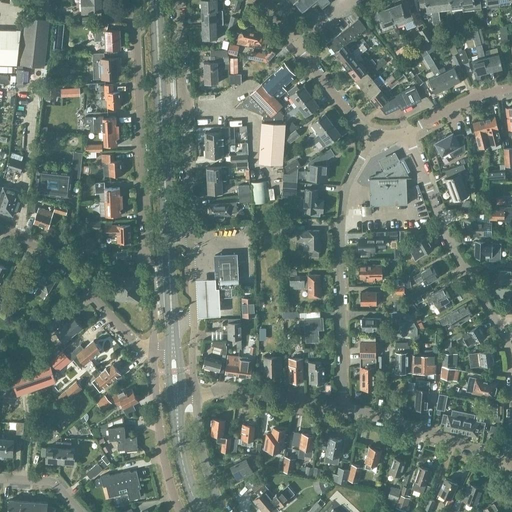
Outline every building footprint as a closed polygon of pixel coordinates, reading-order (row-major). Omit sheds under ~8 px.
[(81,0),(82,14),(91,13),(91,11),(102,11),(101,0),(81,0)] [(201,0),(202,11),(219,11),(219,10),(223,10),(223,3),(217,3),(216,0),(201,0)] [(231,10),(238,12),(241,0),(232,0),(232,2),(234,3),(231,10)] [(297,0),(295,2),(295,3),(302,11),(315,1),(322,9),(330,2),(328,0),(297,0)] [(439,11),(437,0),(418,0),(420,8),(426,8),(427,12),(439,11)] [(449,0),(437,0),(439,11),(451,9),(449,0)] [(461,0),(449,0),(451,9),(463,8),(463,12),(461,0)] [(480,0),(461,0),(463,12),(481,9),(480,0)] [(498,0),(480,0),(481,9),(482,9),(481,8),(487,6),(487,9),(499,7),(498,0)] [(407,1),(390,8),(395,23),(398,22),(399,26),(398,26),(399,30),(406,28),(407,30),(415,26),(413,19),(414,19),(411,13),(405,15),(411,12),(407,1)] [(395,23),(390,8),(372,14),(379,33),(396,27),(394,23),(395,23)] [(335,51),(333,53),(345,44),(366,27),(358,17),(359,17),(354,10),(346,17),(351,23),(328,42),(335,51)] [(202,11),(202,26),(217,25),(217,19),(219,19),(219,11),(202,11)] [(21,65),(45,68),(50,20),(26,17),(21,65)] [(233,17),(230,24),(236,26),(238,19),(233,17)] [(119,30),(107,31),(107,29),(109,24),(106,23),(97,21),(95,26),(97,26),(95,41),(102,41),(102,43),(106,43),(106,49),(120,49),(119,30)] [(217,25),(202,26),(203,39),(218,38),(217,25)] [(432,38),(425,27),(419,31),(423,38),(419,41),(421,45),(432,38)] [(500,27),(502,45),(508,44),(507,27),(500,27)] [(474,39),(475,46),(482,45),(485,44),(481,29),(478,30),(477,28),(471,30),(474,39)] [(237,44),(265,50),(267,41),(262,40),(263,34),(240,29),(237,44)] [(0,65),(17,65),(21,31),(0,30),(0,65)] [(451,40),(450,33),(442,34),(443,41),(451,40)] [(333,53),(341,62),(365,42),(363,39),(349,50),(345,44),(333,53)] [(429,42),(423,46),(429,54),(434,51),(437,48),(432,40),(429,42)] [(62,51),(63,42),(54,41),(53,50),(62,51)] [(341,62),(348,71),(359,62),(363,59),(360,55),(367,49),(364,44),(366,43),(365,42),(341,62)] [(489,72),(485,58),(486,57),(484,52),(482,45),(475,46),(479,59),(472,61),(475,75),(489,72)] [(395,51),(400,58),(409,53),(404,46),(395,51)] [(423,46),(418,49),(423,58),(424,57),(428,55),(429,54),(423,46)] [(270,48),(265,54),(259,53),(257,60),(267,63),(275,54),(270,48)] [(486,57),(485,58),(489,72),(502,68),(497,48),(484,52),(486,57)] [(459,53),(462,64),(463,63),(469,61),(465,49),(458,52),(459,53)] [(210,63),(204,63),(205,84),(218,83),(218,63),(223,63),(228,63),(229,63),(229,56),(228,56),(228,50),(211,50),(211,56),(210,56),(210,63)] [(105,53),(93,54),(93,67),(94,79),(98,79),(118,78),(118,70),(121,70),(120,58),(105,59),(105,53)] [(462,64),(459,53),(452,56),(457,66),(462,64)] [(348,71),(355,80),(366,71),(376,64),(380,60),(377,57),(364,68),(359,62),(348,71)] [(355,80),(362,89),(374,80),(369,75),(374,71),(375,73),(387,62),(383,58),(380,61),(380,60),(376,64),(366,71),(355,80)] [(451,62),(438,68),(439,70),(441,74),(444,80),(448,87),(463,79),(459,73),(457,74),(454,67),(451,62)] [(284,63),(263,84),(283,105),(285,103),(279,97),(286,91),(283,87),(295,75),(284,63)] [(414,70),(410,74),(426,95),(431,91),(428,87),(431,85),(432,87),(435,93),(448,87),(444,80),(441,74),(439,70),(438,68),(435,63),(434,64),(430,66),(432,71),(425,74),(428,80),(429,82),(425,84),(414,70)] [(395,78),(395,79),(398,83),(399,83),(406,77),(403,72),(395,78)] [(230,74),(230,83),(241,83),(241,73),(230,74)] [(362,89),(370,98),(381,89),(381,90),(386,86),(395,79),(395,78),(392,75),(378,86),(374,80),(362,89)] [(263,84),(262,83),(242,102),(236,107),(246,106),(265,113),(263,115),(262,123),(261,123),(259,163),(283,164),(286,124),(283,124),(284,115),(279,110),(283,105),(263,84)] [(296,84),(287,92),(298,105),(311,95),(303,86),(300,88),(296,84)] [(103,108),(107,107),(107,108),(121,107),(120,92),(114,92),(113,85),(100,85),(101,91),(104,91),(105,100),(102,100),(103,108)] [(388,98),(380,105),(386,114),(400,107),(401,110),(422,100),(415,85),(400,92),(401,93),(389,99),(388,98)] [(377,107),(380,105),(388,98),(393,95),(386,86),(381,90),(381,89),(370,98),(377,107)] [(46,100),(56,101),(57,88),(48,87),(46,100)] [(61,89),(61,97),(80,96),(80,88),(61,89)] [(311,95),(298,105),(294,108),(288,113),(291,117),(301,109),(305,115),(318,105),(311,95)] [(292,105),(285,110),(288,113),(294,108),(292,105)] [(307,138),(309,142),(332,124),(325,114),(311,124),(316,131),(307,138)] [(495,117),(484,120),(490,145),(490,146),(491,148),(493,148),(500,146),(499,143),(501,143),(498,131),(495,117)] [(93,121),(94,133),(103,132),(119,131),(119,124),(117,125),(116,118),(101,118),(101,120),(93,121)] [(472,123),(476,136),(479,149),(490,146),(490,145),(484,120),(472,123)] [(332,124),(309,142),(313,145),(323,138),(327,144),(340,134),(332,124)] [(205,133),(206,145),(229,144),(234,144),(233,127),(221,127),(221,132),(205,133)] [(301,136),(296,130),(286,138),(290,144),(301,136)] [(119,131),(103,132),(104,146),(118,145),(117,138),(119,138),(119,131)] [(453,133),(452,133),(435,143),(436,145),(434,146),(437,153),(440,152),(442,155),(448,152),(451,156),(454,157),(465,152),(464,135),(458,135),(455,137),(453,133)] [(86,145),(86,153),(103,152),(102,144),(86,145)] [(229,144),(206,145),(206,158),(225,157),(228,156),(229,155),(229,153),(229,144)] [(307,171),(307,179),(326,181),(327,166),(324,165),(324,161),(334,155),(330,149),(315,159),(315,164),(310,164),(310,171),(307,171)] [(379,161),(383,169),(399,161),(395,153),(379,161)] [(102,164),(103,164),(103,176),(109,176),(122,175),(122,168),(124,167),(123,163),(122,163),(121,160),(114,161),(114,154),(102,155),(102,164)] [(8,169),(21,173),(24,162),(11,158),(8,169)] [(285,167),(289,175),(294,171),(302,167),(297,159),(285,167)] [(370,192),(370,205),(370,206),(372,205),(407,204),(407,185),(407,178),(409,178),(407,172),(402,162),(375,176),(376,178),(369,179),(370,192)] [(467,172),(463,164),(462,164),(447,170),(449,177),(446,179),(454,199),(467,195),(463,183),(465,182),(462,174),(467,172)] [(501,170),(489,170),(490,180),(505,179),(505,170),(505,165),(500,165),(501,170)] [(81,168),(72,167),(72,172),(38,168),(37,175),(36,175),(36,177),(37,177),(35,193),(70,197),(71,181),(80,181),(81,168)] [(207,168),(207,181),(227,180),(227,175),(229,175),(229,167),(207,168)] [(284,174),(284,182),(288,182),(294,183),(294,171),(289,175),(284,174)] [(227,180),(207,181),(208,194),(223,193),(223,186),(227,186),(227,180)] [(252,182),(254,203),(268,202),(266,181),(252,182)] [(105,193),(105,202),(123,201),(122,194),(120,194),(120,187),(105,188),(105,182),(95,183),(96,193),(105,193)] [(284,182),(283,190),(297,191),(297,183),(294,183),(288,182),(284,182)] [(238,186),(239,195),(252,193),(251,189),(250,189),(249,186),(238,186)] [(305,189),(304,212),(322,213),(323,201),(315,200),(315,190),(305,189)] [(19,197),(1,191),(0,193),(0,211),(13,216),(16,207),(18,207),(20,202),(18,202),(19,197)] [(252,193),(239,195),(240,202),(252,201),(252,193)] [(475,194),(471,194),(471,204),(480,204),(480,194),(475,194)] [(123,201),(105,202),(101,202),(101,216),(121,215),(121,208),(123,208),(123,201)] [(54,212),(66,215),(68,207),(56,203),(54,212)] [(237,210),(236,203),(209,205),(209,217),(215,216),(215,217),(216,219),(217,220),(218,220),(220,220),(221,220),(223,220),(224,219),(224,217),(224,216),(232,215),(231,210),(237,210)] [(370,206),(370,205),(361,205),(361,215),(372,215),(372,205),(370,206)] [(499,210),(496,210),(496,206),(490,206),(490,210),(490,220),(501,220),(501,217),(506,217),(506,220),(511,219),(511,213),(511,206),(505,206),(506,209),(499,209),(499,210)] [(53,212),(39,208),(34,223),(48,228),(53,212)] [(464,221),(464,225),(465,225),(465,235),(483,236),(491,236),(491,222),(490,222),(483,222),(484,215),(477,215),(477,222),(476,220),(471,220),(466,220),(466,221),(464,221)] [(281,218),(281,232),(296,233),(296,225),(293,225),(293,221),(290,221),(290,216),(278,216),(278,218),(281,218)] [(100,231),(101,228),(102,222),(89,221),(88,230),(100,231)] [(102,222),(101,228),(105,227),(105,235),(109,235),(109,237),(117,237),(117,243),(122,243),(122,246),(131,246),(130,225),(111,226),(111,222),(102,222)] [(319,231),(297,230),(297,242),(308,242),(308,252),(309,252),(309,257),(319,257),(319,231)] [(361,239),(359,239),(359,252),(361,252),(361,255),(370,255),(370,252),(375,252),(375,245),(376,245),(385,245),(385,240),(396,240),(396,232),(373,232),(373,235),(368,236),(368,234),(361,234),(361,236),(361,239)] [(397,235),(398,241),(407,241),(407,234),(403,234),(403,232),(398,232),(399,235),(397,235)] [(98,240),(83,235),(78,249),(93,254),(98,240)] [(409,248),(415,258),(433,248),(427,237),(409,248)] [(475,257),(491,257),(491,261),(500,261),(500,243),(492,243),(476,242),(475,257)] [(119,253),(119,260),(132,258),(131,251),(119,253)] [(215,255),(216,275),(217,298),(232,297),(232,294),(236,293),(236,288),(239,288),(239,274),(238,254),(215,255)] [(432,264),(420,271),(421,272),(424,278),(427,283),(439,276),(432,264)] [(360,278),(367,278),(367,281),(375,281),(375,279),(382,279),(382,272),(383,272),(383,265),(359,265),(360,278)] [(113,267),(105,266),(103,279),(110,281),(113,267)] [(511,283),(511,268),(498,268),(498,283),(511,283)] [(34,293),(44,299),(55,282),(35,269),(28,281),(38,287),(34,293)] [(421,272),(413,276),(417,282),(424,278),(421,272)] [(308,289),(308,298),(320,297),(320,275),(308,275),(290,276),(290,290),(308,289)] [(115,300),(127,301),(128,277),(117,277),(115,300)] [(128,277),(127,301),(139,302),(140,278),(128,277)] [(196,280),(198,318),(221,316),(219,289),(216,289),(215,279),(196,280)] [(17,285),(11,298),(12,298),(17,301),(24,288),(18,285),(17,285)] [(404,294),(404,286),(391,287),(391,295),(404,294)] [(434,295),(427,299),(429,301),(430,303),(433,301),(437,307),(440,313),(451,306),(448,300),(451,299),(448,294),(445,288),(434,294),(434,295)] [(361,292),(361,305),(380,305),(381,292),(361,292)] [(421,296),(414,300),(414,301),(416,304),(424,300),(421,296)] [(241,298),(242,318),(255,317),(254,297),(241,298)] [(12,298),(8,305),(14,308),(17,301),(12,298)] [(407,306),(412,314),(413,313),(417,311),(413,303),(407,306)] [(450,321),(453,326),(459,323),(460,324),(465,321),(464,320),(473,315),(466,304),(447,316),(440,320),(443,325),(450,321)] [(66,318),(60,311),(45,323),(51,330),(66,318)] [(44,318),(33,312),(27,322),(38,328),(44,318)] [(392,312),(391,335),(414,335),(417,335),(417,332),(417,329),(414,324),(410,315),(408,312),(392,312)] [(73,317),(60,327),(55,332),(60,338),(64,343),(70,338),(77,333),(83,328),(73,317)] [(300,319),(301,329),(305,328),(306,341),(319,340),(318,330),(324,330),(323,318),(304,319),(300,319)] [(228,323),(228,334),(229,334),(229,339),(237,339),(237,345),(241,345),(241,323),(240,323),(240,319),(228,319),(228,323)] [(382,319),(378,319),(376,319),(362,319),(362,330),(377,330),(377,325),(382,325),(382,319)] [(468,333),(463,336),(469,346),(474,343),(485,337),(479,326),(468,333)] [(443,354),(444,354),(451,354),(451,342),(455,339),(456,340),(460,337),(458,333),(442,342),(442,352),(443,352),(443,354)] [(376,357),(376,342),(376,336),(360,336),(360,390),(374,390),(374,367),(376,367),(376,362),(376,359),(376,357)] [(76,355),(84,365),(102,350),(94,341),(76,355)] [(213,341),(211,345),(222,348),(221,354),(225,355),(226,352),(226,348),(226,345),(225,345),(225,341),(213,341)] [(395,373),(408,373),(413,373),(413,355),(409,355),(410,346),(408,346),(408,343),(396,343),(395,358),(391,358),(391,367),(395,367),(395,373)] [(67,355),(63,351),(50,362),(10,376),(17,396),(55,383),(53,372),(58,371),(76,355),(84,349),(80,344),(67,355)] [(414,346),(414,355),(413,355),(413,373),(436,373),(436,374),(441,374),(442,366),(443,359),(436,359),(436,355),(419,355),(419,347),(414,346)] [(479,352),(471,353),(473,366),(481,365),(493,364),(492,351),(479,352)] [(444,354),(443,366),(452,366),(452,354),(451,354),(444,354)] [(225,374),(238,376),(240,357),(228,355),(225,374)] [(281,356),(265,357),(265,374),(278,374),(278,369),(281,368),(281,356)] [(203,367),(223,373),(225,362),(206,357),(203,367)] [(240,357),(238,376),(250,377),(253,358),(249,357),(248,358),(240,357)] [(303,381),(302,365),(302,357),(288,358),(289,381),(303,381)] [(322,362),(309,362),(310,383),(324,383),(324,368),(322,368),(322,362)] [(93,374),(104,388),(121,374),(113,365),(107,369),(106,368),(100,373),(98,370),(93,374)] [(442,366),(441,374),(441,379),(452,381),(454,369),(443,366),(442,366)] [(469,376),(466,391),(494,397),(497,382),(469,376)] [(430,381),(416,380),(414,409),(427,411),(430,381)] [(76,381),(65,391),(58,397),(61,401),(69,395),(72,398),(82,389),(76,381)] [(113,396),(117,405),(120,410),(122,409),(126,415),(136,410),(133,405),(139,402),(132,388),(126,391),(126,390),(113,396)] [(436,408),(444,410),(447,395),(439,393),(436,408)] [(96,402),(103,410),(111,403),(105,395),(96,402)] [(444,413),(442,422),(446,423),(445,428),(445,430),(459,433),(477,437),(478,431),(483,432),(485,422),(483,422),(474,420),(475,415),(470,414),(463,412),(458,411),(452,410),(451,414),(448,414),(444,413)] [(110,440),(117,440),(118,450),(125,450),(125,451),(138,450),(136,436),(125,438),(123,417),(93,429),(94,436),(109,434),(110,440)] [(211,420),(210,426),(212,426),(211,434),(218,435),(217,441),(223,442),(222,451),(229,452),(231,439),(231,437),(224,436),(225,420),(213,419),(213,420),(211,420)] [(241,439),(241,440),(242,440),(241,444),(241,445),(253,447),(253,441),(255,425),(254,425),(252,423),(249,423),(247,425),(243,424),(241,439)] [(30,441),(38,441),(38,432),(48,432),(49,427),(31,426),(30,441)] [(494,426),(491,426),(489,432),(499,434),(500,428),(499,428),(494,426)] [(272,433),(267,432),(264,449),(282,452),(287,430),(273,428),(272,433)] [(300,448),(300,450),(296,449),(297,444),(291,443),(290,448),(296,449),(295,455),(298,456),(298,457),(304,458),(305,456),(311,457),(312,450),(314,435),(302,433),(299,448),(300,448)] [(0,438),(0,454),(13,455),(13,444),(16,444),(17,436),(8,436),(8,439),(0,438)] [(325,454),(326,455),(326,458),(329,459),(328,462),(338,463),(339,457),(342,440),(322,436),(320,449),(326,450),(325,454)] [(231,439),(229,452),(237,453),(238,444),(238,439),(231,439)] [(46,462),(60,463),(61,442),(56,442),(56,448),(47,447),(47,448),(42,448),(42,456),(46,456),(46,462)] [(61,442),(60,463),(74,464),(75,448),(71,448),(72,443),(61,442)] [(369,447),(365,462),(367,463),(365,468),(371,470),(373,464),(377,466),(378,461),(382,463),(385,455),(380,454),(381,450),(380,450),(381,448),(375,446),(374,448),(369,447)] [(253,471),(253,470),(256,469),(257,455),(249,454),(249,457),(247,458),(230,466),(237,479),(253,471)] [(283,471),(292,473),(295,459),(285,458),(283,471)] [(389,473),(400,477),(406,461),(394,458),(389,473)] [(99,465),(98,463),(86,473),(91,479),(107,465),(104,461),(99,465)] [(358,482),(362,467),(351,464),(349,470),(346,483),(354,485),(355,482),(358,482)] [(304,477),(311,478),(313,467),(306,466),(304,477)] [(412,489),(423,494),(423,492),(428,494),(431,487),(426,485),(431,470),(419,466),(412,489)] [(321,468),(315,467),(313,476),(320,477),(321,468)] [(346,484),(346,483),(349,470),(338,467),(335,481),(346,484)] [(258,468),(257,472),(261,476),(268,470),(258,468)] [(98,478),(95,481),(96,487),(105,484),(106,486),(109,498),(120,495),(119,490),(126,488),(128,493),(129,500),(141,497),(139,489),(141,488),(137,471),(131,473),(123,474),(123,472),(110,476),(109,474),(101,476),(101,477),(98,478)] [(323,492),(331,484),(330,481),(319,479),(319,481),(319,483),(319,485),(320,487),(321,489),(322,491),(323,492)] [(438,494),(449,499),(450,500),(451,499),(457,484),(445,479),(438,494)] [(261,480),(252,488),(259,496),(254,500),(263,511),(272,511),(277,509),(274,506),(275,506),(276,505),(280,509),(290,500),(289,499),(291,497),(284,489),(281,491),(281,490),(274,495),(267,487),(261,480)] [(462,500),(476,505),(482,488),(469,483),(462,500)] [(395,507),(396,507),(403,486),(401,492),(400,492),(401,489),(391,486),(387,498),(393,500),(390,506),(394,508),(395,507)] [(403,486),(396,507),(406,510),(410,498),(411,496),(407,495),(409,488),(403,486)] [(423,508),(427,510),(431,511),(436,501),(429,498),(428,497),(423,508)] [(450,500),(449,499),(445,506),(451,508),(454,500),(451,499),(450,500)] [(21,511),(22,501),(8,500),(7,511),(21,511)] [(34,511),(35,502),(22,501),(21,511),(34,511)] [(55,511),(56,508),(47,507),(48,503),(35,502),(34,511),(55,511)] [(308,511),(317,511),(322,507),(318,503),(308,511)] [(499,511),(494,503),(483,510),(484,511),(499,511)]
